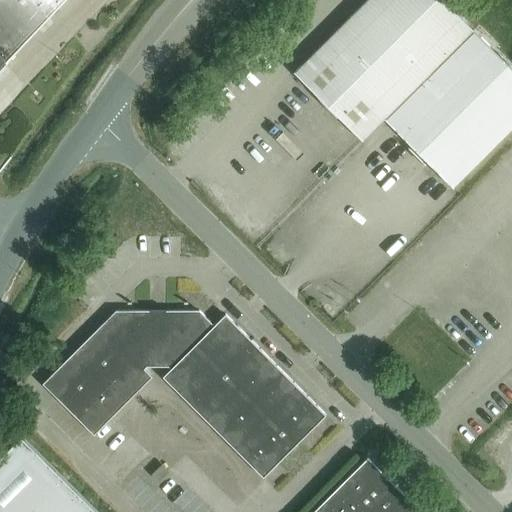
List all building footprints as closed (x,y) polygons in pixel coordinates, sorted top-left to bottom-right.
[(0,0),(0,68),(64,0),(0,0)] [(339,28),(409,99),(476,33),(473,30),(443,0),(367,0),(349,18),(346,14),(335,25),(339,28)] [(388,121),(409,99),(339,28),(295,72),(363,140),(385,118),(388,121)] [(511,68),(476,33),(409,99),(388,121),(454,187),(511,128),(511,68)] [(326,415),(226,314),(215,325),(200,311),(117,310),(101,326),(44,383),(94,434),(152,376),(144,369),(147,366),(169,366),(172,369),(164,376),(264,477),(326,415)] [(0,511),(98,511),(22,435),(0,457),(0,511)] [(423,511),(368,457),(313,511),(423,511)] [(169,472),(162,465),(152,475),(159,482),(169,472)]
